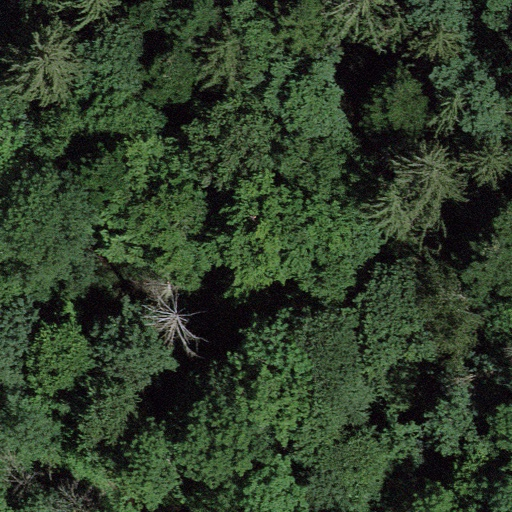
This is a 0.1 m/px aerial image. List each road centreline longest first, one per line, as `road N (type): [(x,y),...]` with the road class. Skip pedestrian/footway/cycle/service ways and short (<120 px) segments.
road 1 (track): [(0,167),(92,131),(340,0)]
road 2 (track): [(0,464),(120,511)]
